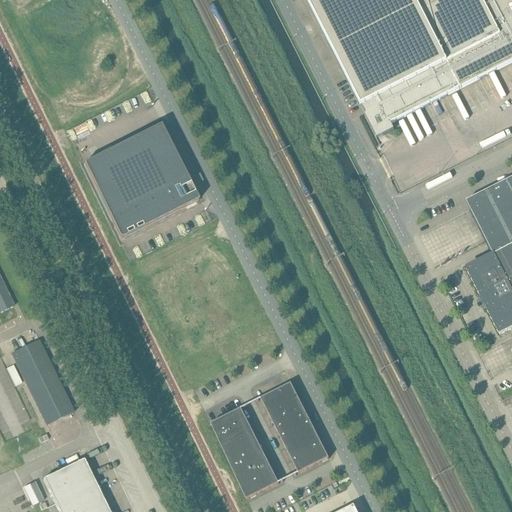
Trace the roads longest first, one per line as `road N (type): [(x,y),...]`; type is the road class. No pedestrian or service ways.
road 1 (unclassified): [(374,511),(115,0)]
road 2 (secondary): [(0,118),(192,511)]
road 3 (tertiary): [(511,451),(390,211)]
road 4 (tertiary): [(390,211),(283,0)]
road 5 (unclassified): [(390,211),(511,151)]
